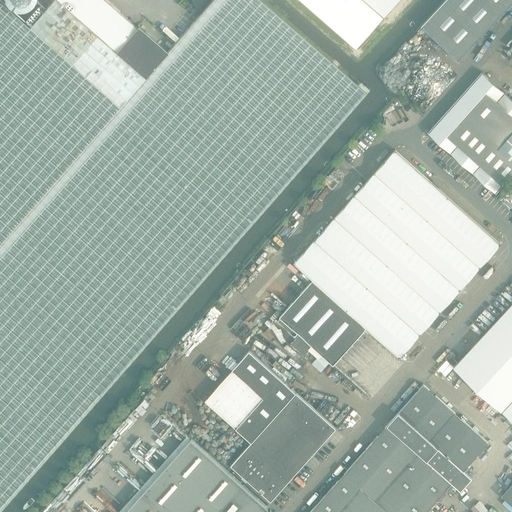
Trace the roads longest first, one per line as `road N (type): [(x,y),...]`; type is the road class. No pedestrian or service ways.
road 1 (unclassified): [(58,511),(162,395),(167,377),(384,142),(406,139)]
road 2 (unclassified): [(511,259),(284,511)]
road 3 (unclassified): [(406,139),(511,28)]
road 4 (unclassified): [(511,230),(406,139)]
